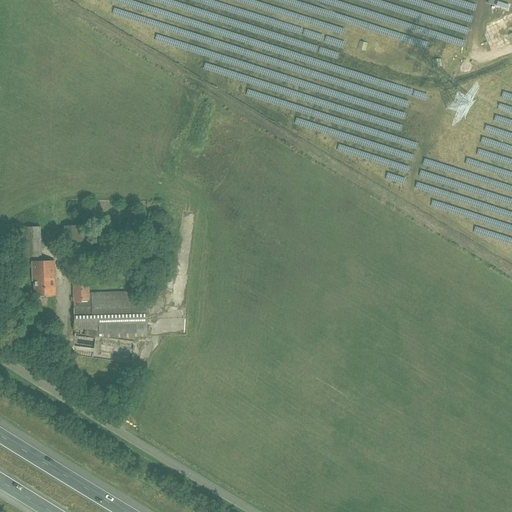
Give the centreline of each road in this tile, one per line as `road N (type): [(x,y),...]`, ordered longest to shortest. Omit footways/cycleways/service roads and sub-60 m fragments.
road 1 (unclassified): [(252,511),(0,358)]
road 2 (track): [(511,48),(446,73),(412,176)]
road 3 (motorway): [(124,511),(0,435)]
